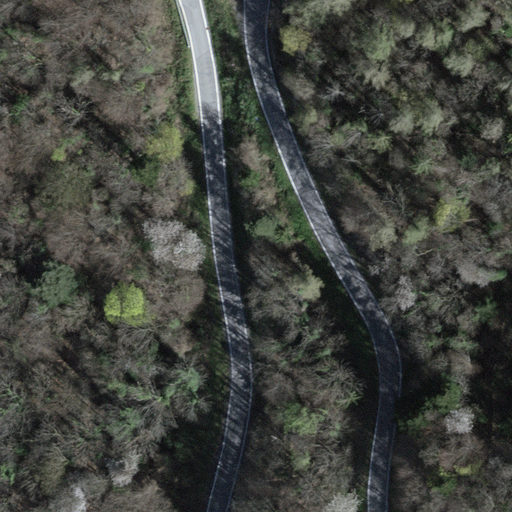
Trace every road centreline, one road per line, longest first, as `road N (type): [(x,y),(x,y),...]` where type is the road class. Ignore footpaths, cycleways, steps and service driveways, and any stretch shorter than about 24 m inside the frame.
road 1 (unclassified): [(256,0),(256,46),(273,108),(386,349),(377,511)]
road 2 (unclassified): [(216,511),(242,374),(207,84),(189,0)]
